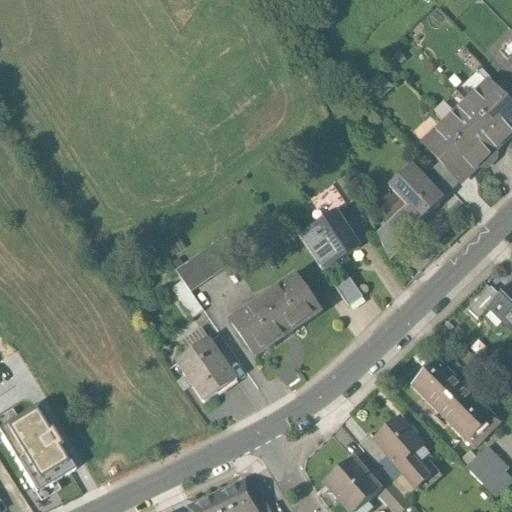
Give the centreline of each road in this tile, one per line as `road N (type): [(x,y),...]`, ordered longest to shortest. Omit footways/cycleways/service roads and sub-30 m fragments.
road 1 (tertiary): [(511,220),(353,377),(258,436)]
road 2 (tertiary): [(258,436),(98,511)]
